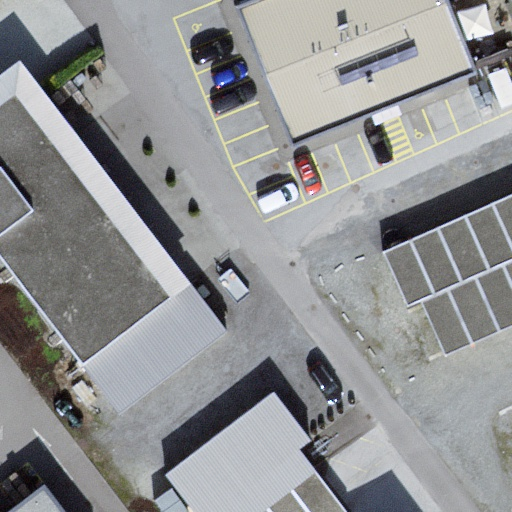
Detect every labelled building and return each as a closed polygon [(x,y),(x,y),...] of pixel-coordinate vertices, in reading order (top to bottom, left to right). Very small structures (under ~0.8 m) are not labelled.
[(511,0),(258,0),(237,9),(296,148),(511,56),(511,0)] [(17,65),(0,77),(0,273),(114,424),(224,338),(17,65)] [(511,172),(387,222),(433,336),(511,304),(511,172)] [(317,442),(272,388),(164,476),(193,511),(348,511),(302,454),(317,442)] [(65,511),(44,487),(10,511),(65,511)]
